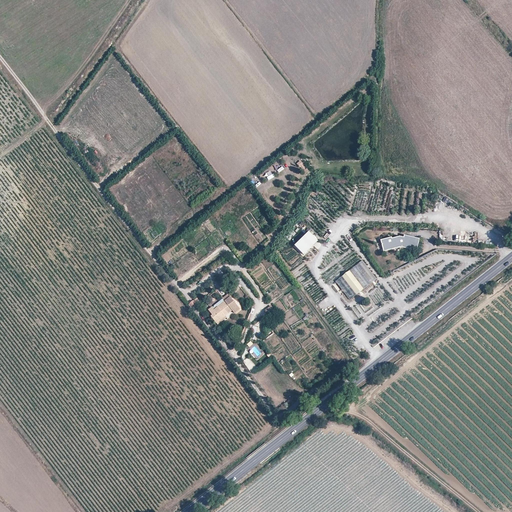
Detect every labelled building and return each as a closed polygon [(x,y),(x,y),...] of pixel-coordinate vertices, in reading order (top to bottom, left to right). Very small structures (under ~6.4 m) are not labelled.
[(301,160),(296,163),(303,171),(307,168),(301,160)] [(307,232),(292,247),(301,256),(316,241),(307,232)] [(401,245),(414,248),(418,248),(420,239),(405,236),(405,238),(400,237),(392,238),(392,237),(381,240),(383,249),(395,246),(396,248),(401,247),(401,245)] [(336,281),(350,299),(376,278),(363,261),(336,281)] [(187,307),(194,312),(202,303),(195,298),(187,307)] [(216,323),(225,315),(233,310),(226,301),(214,310),(212,307),(208,310),(212,315),(210,316),(216,323)] [(269,317),(276,311),(271,305),(264,311),(269,317)] [(227,318),(225,315),(216,323),(217,325),(227,318)]
